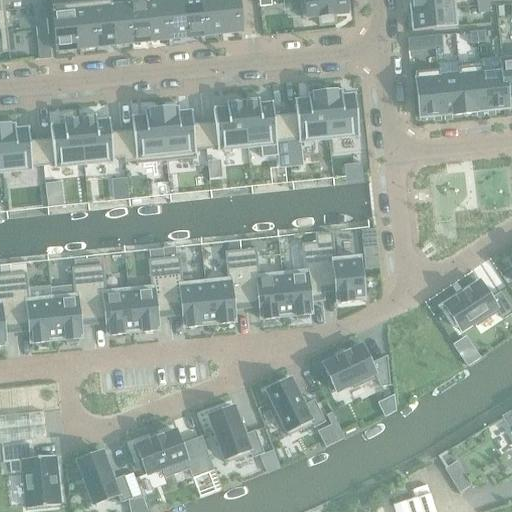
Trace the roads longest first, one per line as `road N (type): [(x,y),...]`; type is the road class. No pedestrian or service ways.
road 1 (residential): [(0,86),(381,47)]
road 2 (residential): [(66,366),(73,444),(311,342)]
road 3 (residential): [(66,366),(311,342)]
road 4 (residential): [(407,293),(392,154)]
road 5 (residential): [(511,226),(407,293)]
road 6 (residential): [(392,154),(511,142)]
